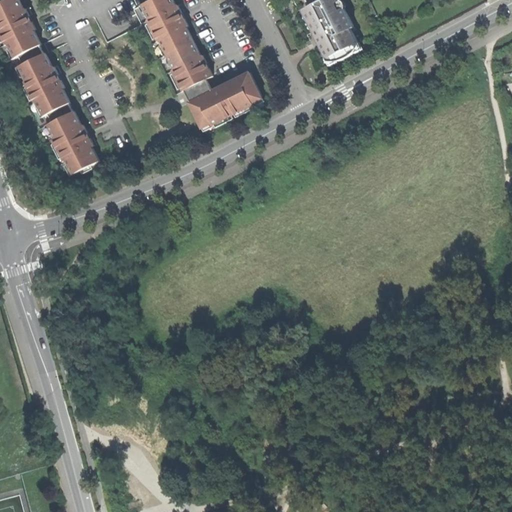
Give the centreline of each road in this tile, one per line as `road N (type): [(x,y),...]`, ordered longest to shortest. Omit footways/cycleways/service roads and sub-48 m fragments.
road 1 (tertiary): [(308,110),(147,191),(7,241)]
road 2 (secondary): [(82,511),(7,241)]
road 3 (tertiary): [(511,0),(308,110)]
road 4 (residential): [(308,110),(253,0)]
